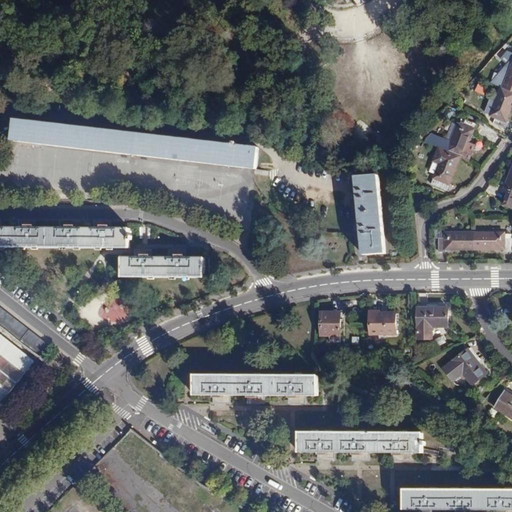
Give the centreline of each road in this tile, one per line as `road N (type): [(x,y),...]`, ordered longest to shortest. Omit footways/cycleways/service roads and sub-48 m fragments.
road 1 (residential): [(0,214),(147,216),(242,255),(269,295)]
road 2 (residential): [(99,377),(325,511)]
road 3 (tertiary): [(269,295),(174,328),(99,377)]
road 4 (residential): [(511,140),(465,197),(433,210),(421,233),(424,279)]
road 5 (tertiary): [(424,279),(269,295)]
road 6 (tertiary): [(99,377),(0,465)]
road 7 (residential): [(99,377),(0,295)]
